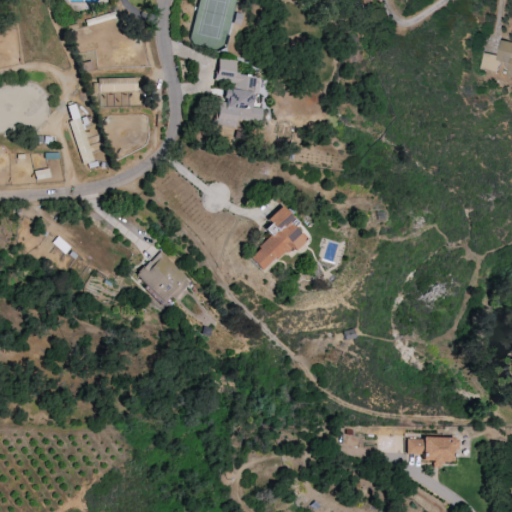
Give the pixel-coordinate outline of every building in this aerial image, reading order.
[(480,69),(496,72),(498,62),(507,63),(505,77),(511,78),(511,42),(500,40),(497,56),(483,53),(480,69)] [(253,77),(233,75),(234,61),(216,59),(214,82),(231,84),(230,91),(224,91),(223,103),(216,102),(213,127),(234,129),(235,121),(258,123),(259,109),(249,108),(253,77)] [(92,80),(92,94),(136,92),(135,79),(92,80)] [(81,165),(92,162),(75,105),(64,108),(81,165)] [(247,258),(261,273),(289,246),(294,252),(307,240),(280,210),(260,228),(269,238),(247,258)] [(190,282),(158,252),(134,277),(162,304),(168,298),(172,301),(190,282)] [(406,438),(405,455),(421,455),(421,462),(431,462),(431,468),(439,469),(439,463),(454,463),(454,440),(406,438)]
